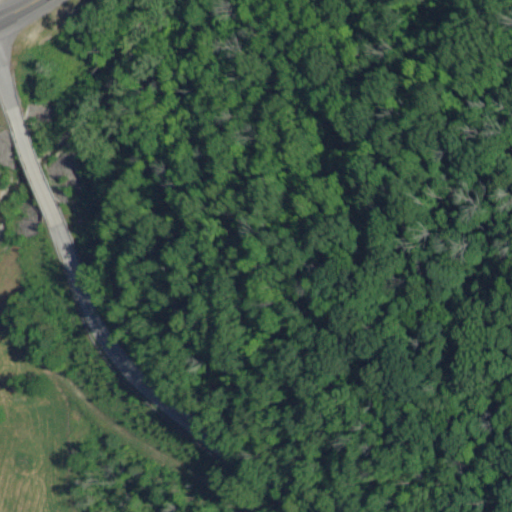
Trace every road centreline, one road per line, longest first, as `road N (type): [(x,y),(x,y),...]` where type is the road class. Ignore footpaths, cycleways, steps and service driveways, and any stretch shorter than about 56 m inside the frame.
road 1 (residential): [(310,511),(251,454),(145,393),(113,356),(56,225)]
road 2 (residential): [(56,225),(15,106)]
